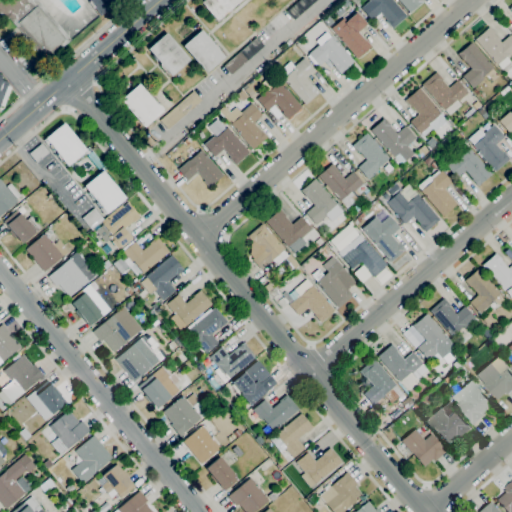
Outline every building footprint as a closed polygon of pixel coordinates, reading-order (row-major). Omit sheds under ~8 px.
[(45,61),(8,18),(4,19),(0,14),(0,0),(36,0),(71,40),(45,61)] [(101,15),(95,7),(93,8),(89,2),(90,1),(89,0),(110,0),(114,5),(101,15)] [(216,21),(200,2),(202,0),(240,0),(237,3),(238,5),(233,10),(231,8),(228,11),(229,13),(224,17),(222,16),(216,21)] [(316,0),(294,20),(286,11),(298,0),(316,0)] [(345,9),(341,3),(344,0),(348,0),(351,3),(345,9)] [(392,29),(385,21),(386,20),(380,13),(371,20),(360,8),(369,0),(392,0),(406,16),(392,29)] [(423,0),(409,13),(397,0),(423,0)] [(357,58),(331,28),(343,18),(346,21),(356,12),(366,24),(357,32),(365,40),(371,46),(357,58)] [(328,27),(323,21),(329,16),(334,22),(328,27)] [(501,69),(497,64),(496,65),(474,39),(489,27),(495,33),(494,34),(501,42),(510,34),(511,36),(511,53),(509,56),(508,54),(506,57),(510,61),(501,69)] [(206,73),(182,46),(201,30),(215,46),(216,45),(220,50),(219,51),(224,57),(206,73)] [(340,74),(334,67),(334,66),(327,58),(319,66),(308,54),(319,45),(315,41),(326,31),(331,37),(332,36),(354,61),(340,74)] [(169,77),(164,72),(165,71),(160,65),(161,64),(158,61),(156,62),(152,56),(153,55),(148,49),(166,33),(189,60),(171,76),(171,75),(169,77)] [(231,75),(223,66),(256,37),(264,46),(231,75)] [(472,88),(462,76),(471,69),(464,61),(463,61),(457,54),(459,52),(471,42),(493,67),(481,78),(482,79),(472,88)] [(305,105),(282,79),(283,78),(277,72),(290,61),(294,66),(304,57),(314,70),(305,77),(312,86),(313,85),(319,92),(305,105)] [(444,110),(421,85),(436,72),(442,79),(441,80),(448,88),(457,80),(467,92),(457,102),(455,100),(444,110)] [(0,74),(2,75),(0,79),(8,83),(7,86),(11,87),(4,107),(0,105),(0,74)] [(287,119),(281,113),(282,112),(275,104),(266,111),(264,108),(261,110),(256,104),(259,102),(256,99),(266,90),(268,91),(280,81),(290,93),(291,92),(296,98),(294,99),(301,107),(287,119)] [(144,127),(120,100),(139,84),(152,99),(153,98),(158,104),(157,105),(162,111),(144,127)] [(502,95),(500,92),(508,85),(510,88),(502,95)] [(250,97),(244,90),(248,87),(254,93),(250,97)] [(436,131),(430,125),(420,134),(409,122),(418,114),(411,106),(410,107),(404,100),(419,87),(441,113),(439,114),(446,122),(436,131)] [(242,102),(236,95),(242,90),(248,96),(242,102)] [(168,130),(159,120),(193,91),(201,101),(168,130)] [(476,109),(472,105),(477,100),(481,105),(476,109)] [(252,149),(230,125),(242,114),(240,112),(251,103),(262,115),(253,123),(260,131),(260,130),(266,137),(264,139),(252,149)] [(466,117),(463,114),(471,107),(474,110),(466,117)] [(511,129),(508,133),(498,121),(509,111),(510,113),(511,111),(511,129)] [(405,161),(398,153),(393,157),(370,130),(384,118),(390,125),(389,125),(396,133),(405,126),(415,138),(406,146),(413,153),(405,161)] [(494,171),(485,161),(484,162),(476,153),(478,152),(472,146),(473,145),(467,139),(479,128),(479,129),(489,120),(493,125),(494,125),(504,136),(495,144),(502,152),(503,151),(509,158),(494,171)] [(67,166),(62,160),(61,161),(56,155),(58,154),(54,150),(53,151),(48,146),(43,140),(45,139),(44,138),(64,123),(86,150),(67,166)] [(235,165),(229,158),(230,157),(223,149),(214,157),(203,144),(214,135),(215,137),(227,127),(249,153),(235,165)] [(368,179),(357,167),(366,160),(359,152),(358,153),(352,145),(366,133),(389,159),(377,169),(378,170),(368,179)] [(186,146),(183,142),(187,138),(191,142),(186,146)] [(36,163),(29,154),(41,143),(48,152),(36,163)] [(431,152),(428,147),(433,143),(437,147),(431,152)] [(423,157),(418,151),(423,147),(428,153),(423,157)] [(208,187),(203,181),(204,180),(196,172),(187,180),(178,169),(187,161),(188,161),(195,155),(192,152),(196,148),(199,151),(201,150),(222,175),(208,187)] [(477,186),(471,179),(472,178),(465,170),(456,178),(446,166),(453,160),(454,162),(469,148),(492,174),(477,186)] [(99,170),(86,154),(91,150),(104,166),(99,170)] [(427,165),(423,161),(430,155),(433,159),(427,165)] [(434,169),(430,164),(434,160),(438,165),(434,169)] [(333,193),(331,195),(324,187),(326,185),(318,176),(332,164),(337,170),(336,171),(344,179),(352,171),(353,172),(356,170),(365,181),(362,184),(366,188),(357,196),(359,197),(346,208),(333,193)] [(104,215),(100,209),(95,203),(97,202),(94,198),(92,199),(87,193),(88,192),(83,186),(103,170),(125,198),(106,214),(106,213),(104,215)] [(442,216),(420,191),(421,190),(417,186),(429,176),(430,177),(438,170),(439,172),(441,170),(451,182),(444,189),(456,204),(442,216)] [(316,224),(305,213),(314,205),(306,197),(301,191),(314,179),(336,204),(335,205),(341,212),(331,221),(325,215),(316,224)] [(0,215),(0,180),(6,187),(10,183),(20,195),(15,199),(17,201),(0,215)] [(425,232),(418,225),(419,224),(413,216),(404,224),(403,223),(401,225),(392,214),(394,212),(386,203),(407,184),(417,194),(439,219),(425,232)] [(370,201),(365,195),(370,190),(376,196),(370,201)] [(117,249),(110,241),(111,241),(110,239),(105,243),(95,231),(102,225),(102,223),(101,222),(121,205),(123,207),(128,202),(140,216),(133,222),(132,222),(124,229),(131,238),(120,248),(119,247),(117,249)] [(22,243),(16,237),(14,239),(8,231),(10,230),(2,221),(16,210),(17,210),(21,207),(25,211),(21,215),(25,220),(31,215),(41,227),(22,243)] [(85,233),(78,224),(83,220),(81,218),(94,208),(103,219),(85,233)] [(294,253),(288,246),(287,247),(265,221),(280,209),(285,215),(284,216),(291,224),(300,217),(311,229),(300,238),(305,244),(294,253)] [(390,262),(361,229),(375,217),(380,223),(389,215),(399,227),(390,235),(397,243),(398,242),(404,249),(390,262)] [(356,225),(353,221),(358,217),(361,220),(356,225)] [(261,270),(252,259),(253,258),(249,254),(250,252),(250,247),(251,244),(252,242),(247,236),(262,224),(284,249),(283,250),(288,256),(277,265),(272,260),(261,270)] [(43,272),(25,250),(44,234),(62,256),(43,272)] [(372,277),(367,271),(368,270),(360,261),(352,269),(342,257),(348,251),(344,248),(359,235),(364,240),(365,239),(386,264),(372,277)] [(143,273),(133,261),(131,262),(122,252),(135,241),(142,250),(150,244),(149,243),(157,236),(169,251),(143,273)] [(318,246),(314,242),(320,238),(323,242),(318,246)] [(69,297),(58,284),(55,286),(47,277),(69,259),(68,258),(76,251),(96,275),(69,297)] [(511,282),(503,291),(481,266),(494,255),(493,255),(495,253),(502,260),(501,260),(508,268),(511,264),(511,282)] [(163,300),(154,290),(149,294),(140,282),(146,277),(145,276),(171,255),(183,269),(176,275),(175,274),(167,281),(175,290),(163,300)] [(106,269),(102,264),(107,260),(111,265),(106,269)] [(338,308),(316,282),(327,272),(326,270),(336,261),(355,282),(347,289),(352,295),(338,308)] [(479,314),(469,302),(478,295),(470,286),(469,287),(464,281),(478,268),(500,294),(499,295),(503,300),(497,305),(493,300),(488,304),(489,305),(479,314)] [(320,322),(314,315),(315,315),(308,307),(298,316),(288,304),(299,295),(294,290),(306,279),(312,285),(334,310),(320,322)] [(175,313),(174,314),(166,304),(178,294),(185,303),(193,296),(200,290),(202,292),(202,293),(212,305),(186,326),(175,313)] [(282,308),(277,302),(282,297),(283,299),(284,298),(281,294),(285,291),(292,299),(282,308)] [(81,318),(80,319),(74,311),(76,310),(70,304),(85,292),(100,311),(99,312),(102,315),(89,326),(81,318)] [(451,336),(429,310),(443,298),(450,305),(449,306),(455,314),(464,306),(474,318),(464,327),(463,326),(451,336)] [(113,352),(103,339),(100,342),(92,332),(123,307),(141,329),(113,352)] [(206,353),(197,342),(192,346),(182,335),(189,330),(189,329),(214,307),(227,322),(220,328),(219,327),(210,334),(218,343),(206,353)] [(428,361),(417,348),(425,340),(418,332),(412,325),(414,323),(415,324),(426,314),(448,339),(447,340),(454,347),(441,358),(436,354),(428,361)] [(487,326),(482,320),(488,314),(493,320),(487,326)] [(0,362),(0,325),(2,324),(20,346),(0,362)] [(179,347),(173,340),(177,336),(183,343),(179,347)] [(133,381),(115,359),(140,339),(158,361),(133,381)] [(224,383),(214,371),(207,362),(211,359),(209,357),(221,347),(228,355),(243,342),(246,345),(245,345),(254,357),(229,378),(224,383)] [(399,382),(377,356),(391,344),(397,350),(396,351),(403,359),(412,351),(427,369),(417,379),(411,371),(399,382)] [(11,402),(1,389),(11,381),(3,370),(23,354),(32,366),(34,364),(44,376),(40,380),(39,379),(11,402)] [(498,400),(487,387),(487,388),(476,375),(489,363),(490,363),(497,357),(511,374),(511,391),(508,395),(507,393),(498,400)] [(373,404),(363,394),(373,385),(366,377),(365,378),(359,371),(373,359),(395,384),(395,385),(403,393),(401,395),(402,395),(399,398),(398,397),(391,403),(384,395),(373,404)] [(456,368),(452,364),(457,359),(461,363),(456,368)] [(249,406),(240,394),(241,394),(231,382),(244,372),(243,371),(257,360),(269,375),(261,382),(262,383),(270,376),(276,383),(266,392),(249,406)] [(156,409),(151,402),(149,404),(143,396),(145,395),(137,386),(161,367),(169,376),(168,377),(179,390),(156,409)] [(447,383),(443,379),(448,375),(452,378),(447,383)] [(436,385),(432,381),(438,376),(441,381),(436,385)] [(217,391),(213,386),(212,387),(208,381),(212,378),(216,383),(221,388),(217,391)] [(474,426),(470,422),(471,421),(451,397),(471,379),(482,392),(482,393),(492,405),(487,409),(488,411),(484,413),(486,415),(474,426)] [(51,414),(36,395),(33,391),(47,380),(54,389),(55,388),(62,395),(60,396),(66,403),(51,414)] [(441,390),(437,386),(442,381),(446,385),(441,390)] [(235,397),(227,387),(232,383),(240,393),(235,397)] [(180,437),(170,425),(172,423),(162,412),(182,396),(185,399),(193,393),(208,412),(183,432),(184,434),(180,437)] [(272,431),(262,419),(261,420),(252,409),(264,399),(272,408),(280,402),(279,401),(286,395),(298,409),(272,431)] [(406,409),(400,403),(408,396),(413,403),(406,409)] [(449,417),(441,408),(449,401),(457,411),(449,417)] [(448,444),(438,432),(437,433),(426,420),(440,408),(449,419),(456,412),(467,425),(468,425),(471,429),(459,440),(457,438),(455,440),(454,439),(448,444)] [(60,455),(50,443),(57,437),(48,426),(68,410),(79,423),(81,421),(89,430),(60,455)] [(292,458),(284,448),(286,447),(275,434),(301,413),(312,427),(306,433),(305,432),(297,439),(304,448),(292,458)] [(266,434),(262,429),(267,425),(271,430),(266,434)] [(201,464),(182,441),(201,426),(211,437),(213,439),(213,440),(220,448),(201,464)] [(25,441),(19,433),(24,428),(31,436),(25,441)] [(230,441),(227,438),(232,433),(231,432),(233,430),(234,432),(238,429),(242,433),(235,439),(234,438),(230,441)] [(424,466),(412,453),(412,454),(400,441),(414,429),(424,440),(431,434),(442,447),(442,446),(446,451),(434,461),(432,459),(424,466)] [(82,483),(71,470),(82,460),(74,451),(93,435),(112,458),(93,473),(94,473),(82,483)] [(259,445),(254,439),(259,435),(264,441),(259,445)] [(0,461),(8,455),(0,444),(0,461)] [(238,457),(232,449),(236,445),(242,453),(238,457)] [(310,488),(300,476),(304,473),(295,462),(307,452),(315,461),(323,454),(322,454),(330,448),(341,462),(316,484),(315,483),(310,488)] [(6,509),(0,502),(0,475),(5,471),(4,471),(24,454),(35,467),(28,473),(26,470),(15,480),(15,481),(21,477),(30,488),(6,509)] [(224,491),(216,482),(215,483),(209,476),(211,475),(205,468),(219,457),(235,475),(234,476),(237,479),(224,491)] [(47,468),(42,463),(47,459),(52,464),(47,468)] [(110,498),(100,486),(101,486),(96,480),(116,464),(121,471),(123,469),(129,477),(127,478),(134,486),(121,498),(117,493),(110,498)] [(342,511),(332,511),(325,503),(324,503),(318,496),(343,476),(342,475),(347,471),(357,484),(355,486),(363,495),(342,511)] [(253,511),(244,511),(238,504),(235,506),(227,496),(250,478),(268,500),(253,511)] [(511,511),(507,511),(496,500),(505,493),(503,491),(511,483),(511,511)] [(70,492),(66,487),(70,484),(74,488),(70,492)] [(113,511),(139,491),(147,500),(144,503),(151,511),(113,511)] [(352,511),(354,511),(355,511),(367,501),(375,510),(376,508),(379,511),(352,511)] [(12,511),(24,502),(27,505),(32,511),(39,506),(43,511),(12,511)] [(478,511),(489,502),(497,511),(478,511)]
